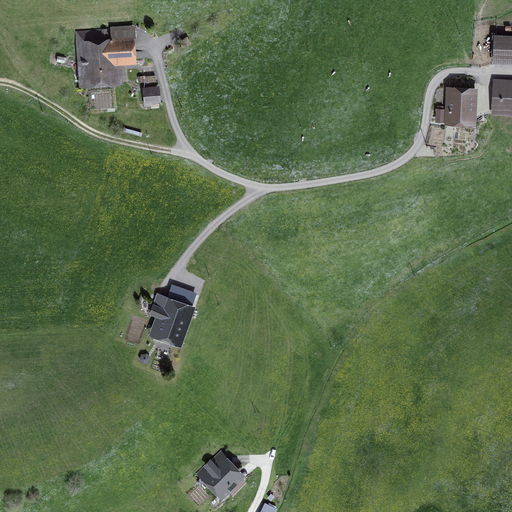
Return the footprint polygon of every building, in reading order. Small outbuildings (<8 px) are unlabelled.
[(134,39),(133,28),(76,32),(80,82),(116,80),(114,62),(134,60),(133,39),(134,39)] [(511,61),(511,37),(496,37),(495,61),(511,61)] [(492,113),(511,113),(511,80),(493,80),(492,113)] [(159,102),(157,88),(143,89),(144,103),(159,102)] [(471,121),(473,92),(449,90),(448,120),(471,121)] [(153,313),(162,316),(156,333),(177,340),(193,295),(172,288),(168,298),(159,295),(153,313)] [(216,465),(211,460),(201,470),(207,475),(206,476),(222,491),(239,473),(223,458),(216,465)] [(274,511),(277,507),(264,501),(258,511),(274,511)]
